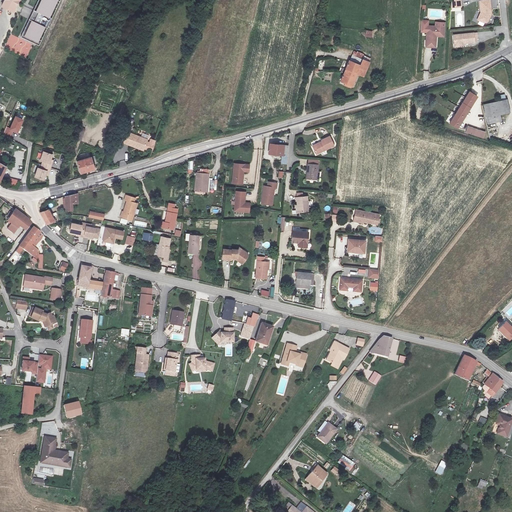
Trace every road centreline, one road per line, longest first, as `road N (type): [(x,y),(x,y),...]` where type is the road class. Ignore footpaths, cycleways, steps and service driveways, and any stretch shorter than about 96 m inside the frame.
road 1 (tertiary): [(506,49),(438,82),(24,196)]
road 2 (tertiary): [(75,255),(379,328)]
road 3 (unclassified): [(241,496),(379,328)]
road 4 (tertiary): [(379,328),(465,351),(511,383)]
road 5 (residential): [(65,343),(56,414),(0,426)]
